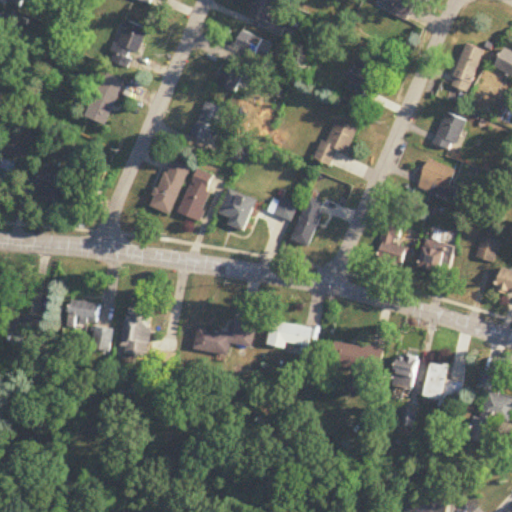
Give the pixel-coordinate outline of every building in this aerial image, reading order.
[(10,0),(9,4),(25,9),(27,0),(10,0)] [(257,0),(250,17),(268,26),(278,4),(268,0),(257,0)] [(379,0),(379,2),(397,10),(401,0),(379,0)] [(112,63),(129,69),(135,53),(140,55),(149,30),(126,22),(112,63)] [(263,41),(243,31),(236,48),(256,57),(263,41)] [(0,35),(0,57),(12,60),(16,39),(0,35)] [(470,94),(487,52),(469,45),(452,87),(470,94)] [(511,52),(507,49),(497,68),(511,76),(511,52)] [(348,90),(365,99),(383,63),(366,55),(348,90)] [(219,85),(235,93),(245,75),(229,66),(219,85)] [(123,80),(102,74),(89,123),(109,128),(123,80)] [(228,112),(207,102),(192,136),(213,145),(228,112)] [(434,141),(453,152),(470,125),(452,113),(434,141)] [(358,129),(337,122),(330,144),(322,141),(316,161),(333,167),(338,151),(350,154),(358,129)] [(0,200),(12,202),(19,159),(0,155),(0,200)] [(175,216),(192,167),(171,159),(153,208),(175,216)] [(448,201),(459,171),(430,160),(419,190),(448,201)] [(216,176),(195,171),(183,217),(203,222),(216,176)] [(64,210),(72,192),(31,175),(24,194),(64,210)] [(230,227),(245,233),(258,201),(231,190),(221,216),(233,220),(230,227)] [(300,206),(283,198),(275,215),(292,223),(300,206)] [(310,248),(328,206),(311,198),(293,241),(310,248)] [(379,262),(407,270),(412,249),(398,245),(405,221),(391,218),(379,262)] [(478,258),(495,264),(502,242),(484,237),(478,258)] [(420,265),(445,275),(455,248),(430,239),(420,265)] [(511,293),(511,271),(504,269),(499,290),(511,293)] [(71,329),(84,330),(85,323),(100,324),(102,305),(74,301),(71,329)] [(0,337),(40,339),(41,315),(0,313),(0,337)] [(153,318),(127,316),(125,356),(151,358),(153,318)] [(257,325),(236,321),(233,335),(200,329),(197,351),(232,357),(233,348),(253,351),(257,325)] [(274,344),(310,351),(314,330),(278,323),(274,344)] [(112,355),(118,332),(99,328),(93,351),(112,355)] [(387,376),(391,351),(336,343),(333,368),(387,376)] [(414,391),(420,359),(401,355),(395,387),(414,391)] [(463,384),(448,381),(451,368),(432,364),(426,399),(459,405),(463,384)] [(498,377),(483,373),(478,390),(490,393),(483,420),(476,419),(471,440),(490,446),(497,419),(511,423),(511,400),(493,395),(498,377)] [(416,427),(417,413),(405,412),(404,426),(416,427)] [(435,511),(436,503),(409,500),(407,511),(435,511)]
